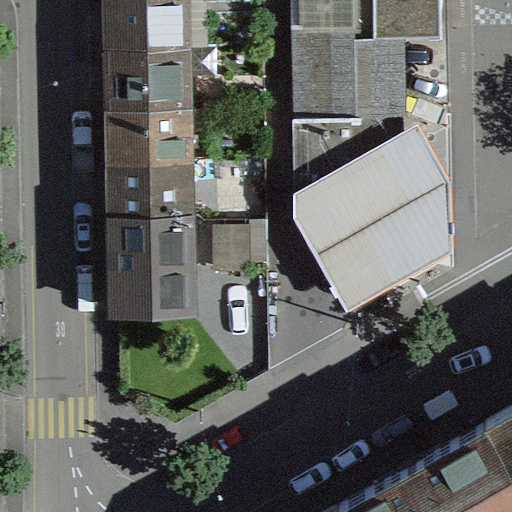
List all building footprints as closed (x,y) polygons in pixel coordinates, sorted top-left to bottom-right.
[(182,39),(181,39),(180,0),(112,0),(114,44),(182,42),(182,39)] [(291,0),(293,83),(294,108),(295,185),(310,184),(313,190),(403,139),(403,111),(407,110),(405,33),(405,32),(439,32),(438,0),(291,0)] [(182,42),(114,44),(115,100),(182,98),(181,45),(182,45),(182,42)] [(183,151),(182,98),(115,100),(116,155),(184,154),(184,151),(183,151)] [(450,192),(416,132),(403,139),(313,190),(279,208),(342,321),(392,293),(449,261),(450,192)] [(184,154),(116,155),(117,211),(185,210),(183,157),(184,157),(184,154)] [(185,210),(117,211),(116,211),(118,307),(119,307),(188,305),(186,210),(185,210)] [(511,402),(487,417),(511,460),(511,402)] [(511,511),(511,460),(487,417),(425,452),(424,450),(398,465),(399,467),(337,502),(343,511),(511,511)] [(343,511),(337,502),(319,511),(343,511)]
